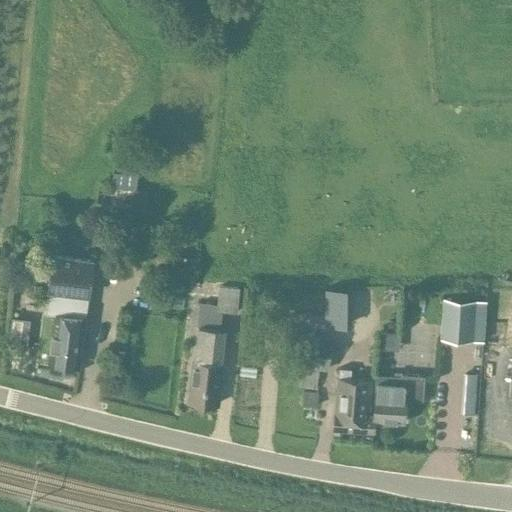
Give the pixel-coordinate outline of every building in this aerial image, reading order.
[(119,172),(113,197),(133,201),(139,176),(119,172)] [(53,255),(46,312),(43,312),(37,360),(79,365),(92,260),(53,255)] [(216,360),(220,328),(222,311),(237,312),(239,288),(218,286),(217,304),(200,302),(190,400),(216,402),(221,361),(216,360)] [(325,288),(325,326),(348,326),(348,288),(325,288)] [(443,298),(441,338),(473,340),(475,300),(443,298)] [(305,336),(299,387),(318,390),(320,368),(328,369),(332,339),(305,336)] [(339,378),(338,378),(334,429),(372,432),(373,420),(373,416),(363,415),(363,408),(368,409),(370,380),(350,379),(350,369),(340,369),(339,378)] [(373,416),(373,420),(404,422),(406,399),(422,400),(424,376),(402,375),(401,377),(377,375),(375,392),(374,416),(373,416)] [(303,391),(302,405),(318,406),(318,392),(303,391)]
